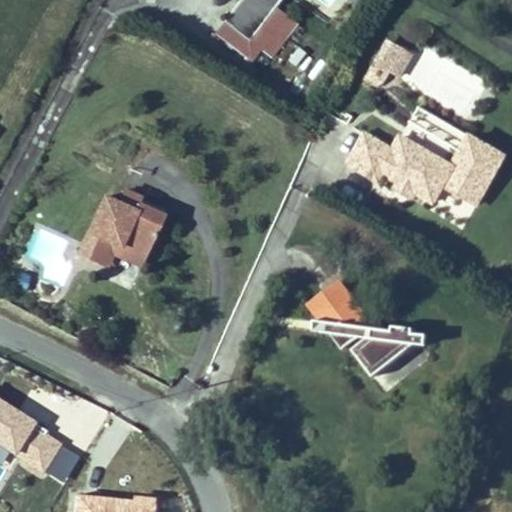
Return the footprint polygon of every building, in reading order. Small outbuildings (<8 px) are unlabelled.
[(240,0),(224,23),(272,59),(296,25),(275,9),(281,0),(280,0),(240,0)] [(387,91),(409,52),(386,38),(363,78),(387,91)] [(422,106),(408,126),(452,155),(465,135),(422,106)] [(453,167),(402,137),(394,151),(366,135),(349,163),(378,180),(383,173),(400,183),(403,184),(414,191),(434,202),(444,185),(477,205),(505,157),(471,137),(453,167)] [(403,184),(400,183),(396,189),(410,197),(414,191),(403,184)] [(142,199),(124,191),(118,204),(134,211),(137,205),(139,206),(142,199)] [(139,206),(137,205),(134,211),(118,204),(104,197),(78,255),(99,265),(109,243),(145,259),(163,217),(139,206)] [(145,259),(109,243),(99,265),(106,268),(113,253),(141,266),(145,259)] [(359,306),(341,281),(325,293),(344,317),(359,306)] [(373,377),(416,345),(420,353),(426,346),(428,336),(414,334),(415,329),(393,327),(393,331),(377,329),(359,306),(344,317),(325,293),(309,305),(321,321),(314,321),(313,331),(331,334),(343,350),(359,337),(367,339),(352,350),(373,377)] [(0,405),(0,447),(43,473),(61,443),(0,405)] [(153,511),(154,502),(76,496),(75,511),(153,511)]
